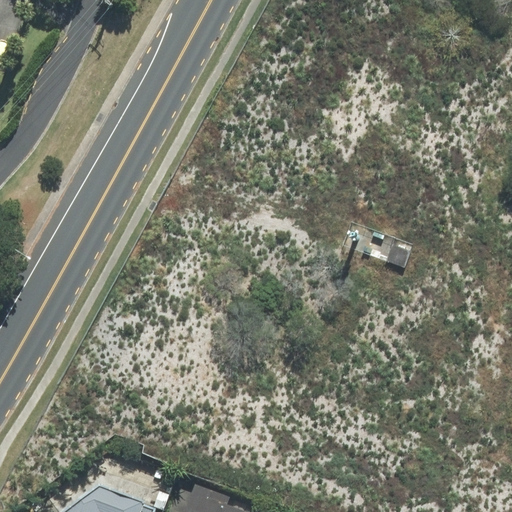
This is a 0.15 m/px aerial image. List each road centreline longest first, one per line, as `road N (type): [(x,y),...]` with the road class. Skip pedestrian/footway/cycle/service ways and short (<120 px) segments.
road 1 (secondary): [(209,0),(0,379)]
road 2 (residential): [(91,0),(52,92),(0,169)]
